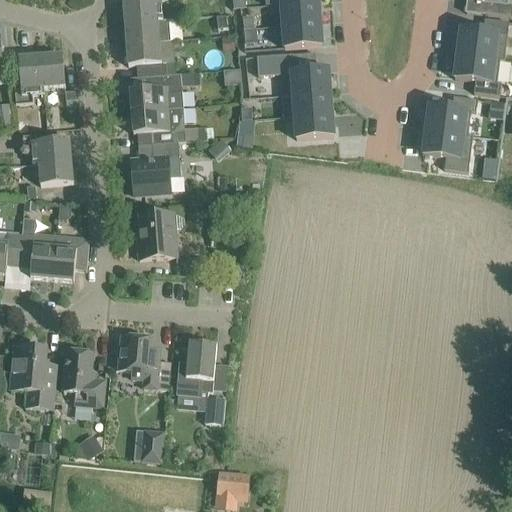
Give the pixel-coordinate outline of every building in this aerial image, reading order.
[(146,0),(147,1),(124,3),(125,20),(125,26),(163,23),(162,17),(161,6),(169,5),(168,0),(146,0)] [(245,0),(236,1),(236,10),(237,11),(241,11),(246,11),(245,0)] [(319,5),(275,8),(277,30),(321,27),(319,5)] [(227,19),(217,20),(218,32),(228,31),(227,19)] [(253,20),(245,21),(246,31),(254,30),(253,20)] [(125,26),(126,36),(127,48),(150,46),(170,45),(169,33),(168,23),(163,23),(125,26)] [(462,32),(459,57),(497,62),(500,37),(510,38),(511,26),(487,23),(486,35),(462,32)] [(321,27),(277,30),(279,52),(323,48),(321,27)] [(256,33),(246,33),(247,45),(257,45),(256,33)] [(0,85),(11,85),(11,83),(9,63),(3,64),(1,40),(0,40),(0,85)] [(150,46),(127,48),(129,69),(138,68),(139,80),(148,80),(177,77),(176,65),(175,65),(173,44),(170,45),(150,46)] [(48,59),(51,91),(66,90),(63,57),(48,59)] [(291,57),(258,60),(259,79),(282,77),(284,100),(293,99),(293,98),(331,95),(329,73),(294,75),(293,57),(291,57)] [(459,57),(456,82),(480,85),(478,97),(479,97),(502,100),(504,88),(494,86),(497,62),(459,57)] [(44,91),(51,91),(48,59),(19,61),(20,81),(21,92),(15,93),(16,108),(33,106),(33,98),(45,97),(44,91)] [(149,91),(130,93),(132,115),(183,111),(182,88),(181,77),(177,77),(148,80),(149,91)] [(66,104),(79,103),(78,94),(65,95),(66,104)] [(331,95),(293,98),(293,99),(295,120),(332,117),(331,95)] [(426,120),(425,130),(427,131),(427,134),(468,139),(469,138),(472,115),(476,115),(478,103),(477,103),(454,100),(452,112),(430,109),(428,120),(426,120)] [(183,111),(132,115),(134,137),(137,137),(151,136),(152,147),(179,145),(186,145),(185,131),(183,111)] [(252,111),(241,111),(242,123),(253,123),(252,111)] [(332,117),(295,120),(297,143),(334,140),(332,117)] [(0,121),(0,130),(13,128),(12,119),(0,121)] [(28,122),(17,123),(18,135),(29,134),(28,122)] [(424,136),(422,147),(425,147),(424,158),(446,161),(445,173),(468,176),(473,139),(469,138),(468,139),(427,134),(426,137),(424,136)] [(72,165),(71,157),(70,142),(39,145),(38,138),(23,140),(24,157),(33,156),(34,168),(39,168),(72,165)] [(238,138),(237,149),(252,151),(254,139),(253,139),(239,138),(238,138)] [(139,163),(132,164),(135,199),(155,197),(171,196),(171,194),(183,193),(182,181),(181,181),(179,145),(152,147),(153,162),(139,163)] [(41,189),(53,188),(73,187),(72,165),(39,168),(41,189)] [(27,190),(28,203),(37,202),(36,189),(27,190)] [(177,261),(176,241),(174,216),(140,219),(142,246),(138,246),(140,263),(177,261)] [(226,233),(220,271),(244,274),(249,237),(226,233)] [(10,238),(8,246),(0,245),(0,283),(3,283),(4,279),(6,279),(7,269),(20,270),(22,239),(10,238)] [(52,283),(56,240),(46,239),(45,250),(34,249),(34,240),(22,239),(20,270),(32,271),(31,281),(52,283)] [(90,243),(70,241),(56,240),(52,283),(74,285),(75,273),(87,274),(90,243)] [(152,342),(142,341),(122,340),(119,374),(133,375),(132,382),(144,383),(144,391),(169,394),(172,365),(160,364),(161,350),(152,349),(152,342)] [(217,348),(197,346),(189,346),(189,351),(188,368),(181,367),(178,396),(200,398),(200,395),(213,396),(217,348)] [(54,414),(57,378),(45,376),(47,353),(15,350),(13,370),(11,394),(26,395),(25,411),(54,414)] [(103,411),(104,404),(106,384),(91,382),(93,357),(67,355),(64,395),(76,396),(75,408),(103,411)] [(223,429),(225,403),(207,401),(205,427),(223,429)] [(163,468),(165,436),(144,434),(141,466),(163,468)] [(219,475),(216,502),(238,504),(248,505),(251,478),(219,475)]
